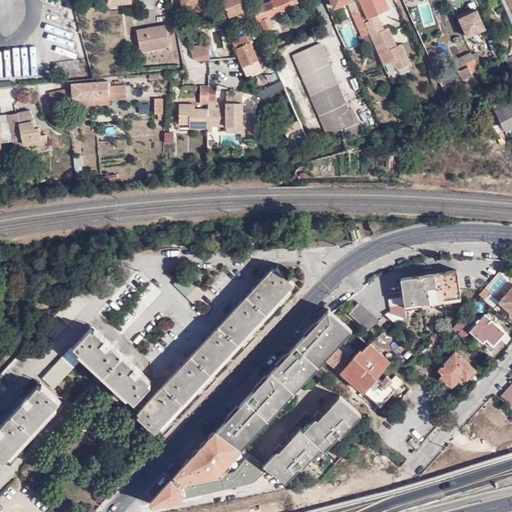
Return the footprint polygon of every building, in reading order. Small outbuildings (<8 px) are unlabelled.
[(207,13),(204,0),(181,0),(183,16),(207,13)] [(250,8),(246,0),(222,0),(231,16),(250,8)] [(298,3),(297,0),(270,0),(253,7),(259,21),(260,21),(264,30),(272,26),(269,17),(294,7),(293,5),(298,3)] [(323,0),(328,9),(334,7),(330,0),(323,0)] [(385,0),(360,0),(368,17),(389,8),(385,0)] [(368,34),(357,9),(351,11),(362,36),(368,34)] [(485,28),(477,10),(459,18),(467,36),(485,28)] [(364,21),(383,64),(391,60),(396,70),(410,64),(400,43),(396,45),(388,27),(384,29),(377,13),(368,17),(369,19),(364,21)] [(170,47),(167,27),(138,31),(141,51),(170,47)] [(243,46),(235,49),(238,55),(243,67),(259,60),(250,38),(241,42),(243,46)] [(193,56),(197,60),(207,59),(204,43),(191,45),(193,56)] [(346,132),(360,127),(357,121),(354,122),(320,43),(293,55),(327,135),(341,129),(342,131),(344,130),(346,132)] [(472,73),(472,72),(470,69),(478,66),(477,66),(471,52),(463,55),(465,59),(456,63),(462,78),(472,73)] [(107,80),(92,81),(94,104),(108,103),(108,99),(125,98),(124,85),(120,85),(113,85),(107,85),(107,80)] [(94,104),(92,81),(72,83),(72,88),(54,91),(48,92),(51,110),(68,109),(67,103),(67,98),(72,97),(73,103),(73,105),(94,104)] [(208,100),(209,87),(200,86),(200,103),(209,103),(208,100)] [(217,87),(209,87),(208,100),(217,100),(217,87)] [(511,90),(490,102),(495,111),(501,122),(505,130),(511,125),(511,90)] [(208,108),(209,125),(227,124),(227,120),(242,120),(242,101),(227,101),(227,104),(220,105),(209,104),(208,108)] [(190,127),(209,127),(209,125),(208,108),(196,107),(191,108),(191,103),(180,103),(180,121),(191,122),(190,127)] [(139,115),(149,115),(149,104),(139,104),(139,115)] [(17,113),(8,115),(11,132),(12,139),(14,149),(23,147),(23,149),(48,144),(47,134),(41,135),(38,127),(35,127),(33,120),(34,119),(30,110),(17,112),(17,113)] [(12,139),(11,132),(9,121),(0,121),(0,138),(0,140),(12,139)] [(362,131),(360,127),(346,132),(348,137),(362,131)] [(172,144),(173,133),(164,132),(163,143),(172,144)] [(74,155),(77,179),(83,178),(82,165),(85,165),(84,155),(74,155)] [(42,184),(43,191),(57,190),(57,183),(42,184)] [(294,283),(277,267),(266,279),(263,276),(234,307),(237,310),(224,324),(221,322),(193,351),(196,354),(183,368),(181,365),(151,397),(154,399),(138,417),(155,433),(294,283)] [(400,276),(402,289),(387,292),(390,309),(384,312),(395,323),(406,315),(404,302),(420,300),(421,303),(444,299),(443,297),(461,295),(456,268),(400,276)] [(205,292),(185,272),(174,283),(195,302),(205,292)] [(0,373),(0,378),(9,387),(101,288),(90,278),(0,373)] [(511,284),(499,300),(511,312),(511,284)] [(479,294),(483,299),(490,292),(485,287),(479,294)] [(378,318),(358,301),(348,312),(368,330),(378,318)] [(321,334),(337,316),(328,309),(288,352),(298,360),(321,334)] [(505,332),(485,314),(471,330),(483,341),(487,337),(494,344),(505,332)] [(332,344),(348,326),(337,316),(321,334),(332,344)] [(467,327),(469,325),(460,317),(452,327),(465,337),(471,329),(467,327)] [(93,324),(44,377),(54,387),(85,355),(135,400),(151,383),(137,371),(140,368),(93,324)] [(432,341),(441,334),(438,330),(429,337),(432,341)] [(308,369),(332,344),(321,334),(298,360),(308,369)] [(430,343),(419,352),(424,359),(435,349),(430,343)] [(390,362),(369,344),(363,351),(361,350),(352,361),(337,348),(327,360),(379,405),(394,388),(389,384),(392,380),(386,375),(381,380),(377,377),(390,362)] [(307,370),(308,369),(298,360),(288,352),(273,368),(283,378),(292,386),(307,370)] [(475,369),(456,353),(440,371),(444,375),(442,378),(451,386),(461,375),(466,379),(475,369)] [(267,394),(283,378),(273,368),(241,402),(251,411),(267,394)] [(0,391),(2,393),(9,387),(0,378),(0,391)] [(292,386),(283,378),(267,394),(277,403),(292,386)] [(62,402),(44,384),(31,398),(28,395),(0,424),(0,455),(7,462),(62,402)] [(511,406),(511,385),(510,384),(500,396),(511,407),(511,406)] [(289,448),(286,451),(278,444),(274,449),(278,453),(266,467),(268,469),(283,481),(297,467),(300,469),(306,463),(308,457),(318,446),(323,451),(336,436),(339,438),(346,431),(348,423),(363,407),(347,393),(329,412),(330,413),(328,416),(320,408),(315,414),(320,418),(308,430),(305,427),(287,446),(289,448)] [(261,420),(277,403),(267,394),(251,411),(261,420)] [(237,445),(261,420),(251,411),(241,402),(216,429),(237,445)] [(252,484),(268,469),(266,467),(247,453),(237,445),(216,429),(150,500),(151,504),(252,484)] [(344,470),(352,460),(341,451),(333,461),(344,470)]
